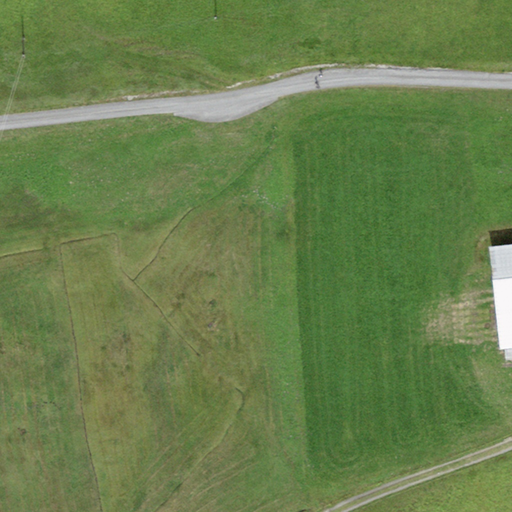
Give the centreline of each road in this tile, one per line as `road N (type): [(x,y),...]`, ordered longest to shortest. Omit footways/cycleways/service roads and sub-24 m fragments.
road 1 (residential): [(511,61),(319,69),(0,101)]
road 2 (track): [(511,441),(348,511)]
